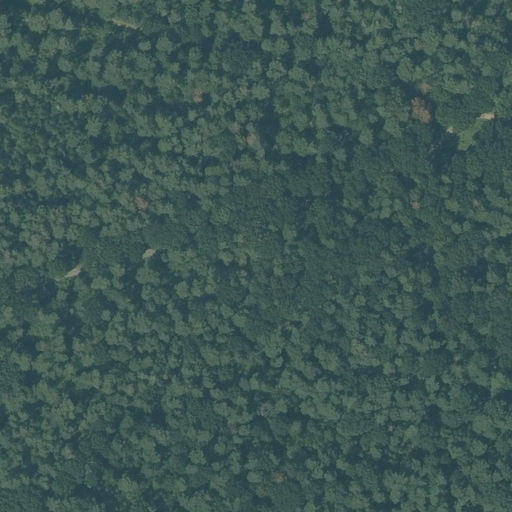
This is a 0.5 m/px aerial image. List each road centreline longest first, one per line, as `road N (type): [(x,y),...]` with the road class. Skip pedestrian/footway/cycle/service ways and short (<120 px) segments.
road 1 (track): [(0,289),(73,261),(231,225),(401,153),(477,91),(511,36)]
road 2 (track): [(455,88),(385,133),(235,195),(0,268)]
road 3 (track): [(455,88),(296,66),(38,0)]
